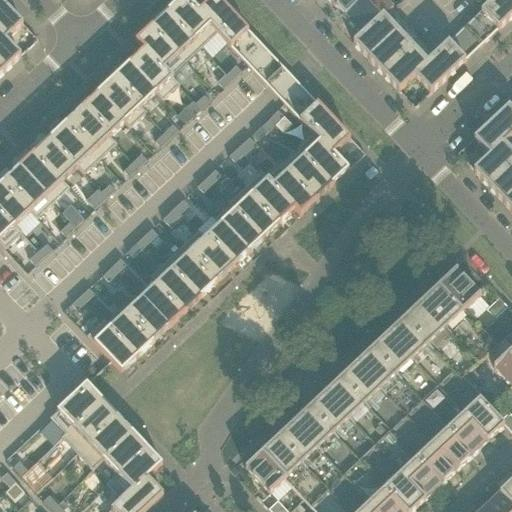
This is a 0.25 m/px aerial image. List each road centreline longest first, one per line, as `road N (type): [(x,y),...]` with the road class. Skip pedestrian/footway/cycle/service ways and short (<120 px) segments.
road 1 (residential): [(416,151),(273,0)]
road 2 (residential): [(511,253),(416,151)]
road 3 (residential): [(416,151),(511,61)]
